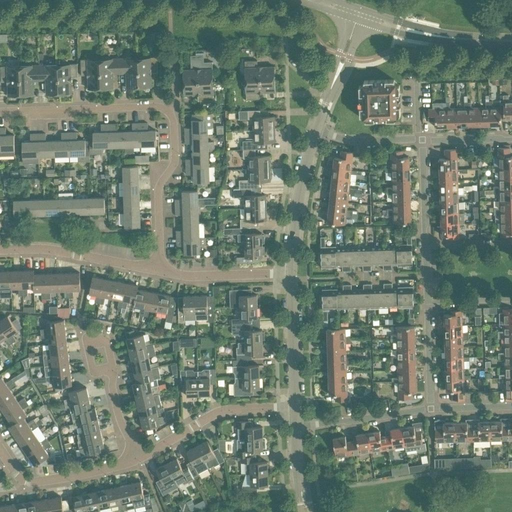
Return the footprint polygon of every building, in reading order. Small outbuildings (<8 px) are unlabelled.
[(198,82),(208,82),(208,69),(213,69),(212,62),(204,62),(204,55),(191,55),(191,70),(183,70),(183,81),(198,80),(198,82)] [(150,58),(137,58),(137,60),(138,73),(140,73),(140,87),(151,87),(151,70),(157,70),(157,57),(150,58)] [(126,58),(119,59),(120,71),(126,71),(127,88),(140,87),(140,73),(138,73),(137,60),(137,58),(126,58)] [(101,62),(101,59),(81,60),(81,73),(88,72),(89,89),(100,89),(100,74),(102,74),(101,62)] [(120,71),(119,59),(101,59),(101,62),(102,74),(100,74),(100,89),(113,88),(113,72),(120,71)] [(246,79),(248,79),(248,78),(260,78),(260,80),(275,79),(275,67),(258,67),(258,61),(245,61),(245,68),(246,68),(246,79)] [(59,79),(59,94),(71,94),(70,77),(77,77),(77,64),(70,64),(56,65),(56,67),(57,79),(59,79)] [(32,78),(39,78),(39,65),(20,66),(21,68),(21,81),(19,81),(19,95),(33,95),(32,78)] [(39,65),(39,78),(46,78),(46,94),(59,94),(59,79),(57,79),(56,67),(56,65),(45,65),(39,65)] [(8,96),(19,95),(19,81),(21,81),(21,68),(20,66),(1,67),(1,79),(8,79),(8,96)] [(248,78),(248,79),(248,93),(246,93),(246,99),(259,99),(259,92),(275,92),(275,79),(260,80),(260,78),(248,78)] [(198,80),(183,81),(184,95),(200,94),(201,101),(213,100),(213,94),(211,94),(210,82),(208,82),(198,82),(198,80)] [(400,115),(399,85),(394,80),(364,81),(360,86),(359,86),(360,116),(361,116),(365,120),(365,121),(395,120),(395,119),(400,115)] [(501,119),(511,118),(511,100),(509,101),(509,95),(503,96),(503,101),(500,101),(500,107),(500,119),(501,119)] [(464,108),(457,108),(458,126),(468,126),(468,102),(467,96),(464,97),(464,108)] [(446,108),(447,126),(458,126),(457,108),(450,108),(449,97),(446,97),(446,108)] [(486,107),(479,107),(479,125),(490,125),(489,101),(486,101),(486,107)] [(501,119),(500,119),(500,107),(493,107),(493,101),(489,101),(490,125),(501,125),(501,119)] [(468,126),(479,125),(479,107),(471,108),(471,102),(468,102),(468,126)] [(435,127),(447,126),(446,108),(428,109),(429,121),(435,121),(435,127)] [(275,128),(275,116),(260,117),(260,110),(239,111),(239,120),(252,119),(253,128),(275,128)] [(208,134),(208,128),(208,126),(213,126),(212,113),(194,113),(194,119),(192,119),(193,127),(185,127),(185,134),(208,134)] [(141,123),(132,123),(132,129),(135,129),(135,131),(125,131),(126,146),(126,153),(134,153),(134,146),(141,146),(141,128),(141,123)] [(148,123),(141,123),(141,128),(141,146),(157,145),(156,130),(146,131),(146,129),(148,128),(148,123)] [(102,147),(110,147),(109,128),(109,124),(101,124),(101,130),(103,130),(104,132),(93,132),(93,139),(96,139),(96,141),(90,142),(90,151),(90,154),(103,154),(102,147)] [(114,130),(117,129),(117,124),(109,124),(109,128),(110,147),(126,146),(125,131),(114,132),(114,130)] [(6,128),(0,127),(0,156),(15,156),(14,135),(4,135),(4,133),(6,133),(6,128)] [(241,140),(242,148),(255,148),(254,141),(274,141),(274,128),(275,128),(253,129),(253,140),(241,140)] [(90,161),(90,154),(90,151),(90,142),(85,142),(85,140),(75,140),(75,138),(77,138),(77,132),(69,133),(70,155),(78,155),(79,162),(90,161)] [(39,156),(54,156),(54,154),(54,141),(44,141),(44,139),(46,139),(46,133),(38,134),(39,156)] [(54,154),(54,156),(70,155),(69,133),(61,133),(62,138),(64,138),(64,140),(54,141),(54,154)] [(39,162),(39,156),(38,134),(30,134),(30,140),(33,139),(33,141),(29,142),(29,141),(24,141),(24,142),(23,142),(23,162),(39,162)] [(208,134),(185,134),(186,143),(193,142),(194,150),(208,149),(214,149),(214,140),(208,140),(208,134)] [(255,148),(242,148),(242,158),(248,158),(248,168),(269,167),(269,154),(255,155),(255,148)] [(510,148),(497,148),(498,169),(511,168),(511,156),(510,157),(510,148)] [(186,166),(209,165),(208,149),(194,150),(194,158),(186,158),(186,166)] [(457,170),(457,157),(457,150),(445,150),(445,159),(439,159),(439,170),(457,170)] [(351,170),(352,157),(353,153),(341,151),(340,158),(334,157),(333,168),(351,170)] [(403,151),(391,151),(391,169),(410,168),(409,157),(403,157),(403,151)] [(123,166),(124,181),(138,180),(138,178),(139,178),(138,165),(123,166)] [(209,165),(186,166),(187,174),(194,173),(195,182),(209,181),(209,165)] [(239,187),(251,187),(251,180),(269,180),(269,167),(248,168),(248,179),(239,179),(239,187)] [(357,171),(351,170),(333,168),(332,179),(350,181),(350,174),(356,174),(357,171)] [(392,180),(410,179),(410,168),(391,169),(385,169),(385,173),(391,173),(392,180)] [(511,168),(498,169),(492,169),(493,172),(498,172),(499,180),(511,179),(511,168)] [(457,170),(439,170),(440,181),(458,181),(457,173),(468,173),(467,169),(457,170)] [(349,188),(350,181),(332,179),(331,190),(355,192),(355,189),(349,188)] [(386,191),(410,190),(410,179),(392,180),(392,187),(386,187),(386,191)] [(511,179),(499,180),(499,187),(493,187),(493,190),(511,189),(511,179)] [(124,181),(124,195),(140,194),(139,183),(138,183),(138,180),(124,181)] [(440,181),(440,192),(464,191),(464,188),(458,188),(458,181),(440,181)] [(251,187),(239,187),(234,188),(234,197),(244,197),(244,207),(265,207),(265,193),(251,194),(251,187)] [(511,189),(493,190),(493,194),(499,194),(499,201),(511,200),(511,189)] [(204,197),(198,198),(198,190),(183,190),(183,199),(176,199),(176,206),(198,206),(205,205),(205,204),(204,197)] [(354,196),(355,192),(331,190),(330,200),(347,202),(348,195),(354,196)] [(392,201),(410,201),(410,190),(386,191),(386,194),(392,194),(392,201)] [(440,192),(440,202),(458,202),(458,195),(464,194),(464,191),(440,192)] [(124,195),(125,211),(139,210),(139,207),(140,207),(140,194),(124,195)] [(89,211),(88,197),(72,198),(72,213),(87,213),(87,211),(89,211)] [(88,197),(89,211),(92,211),(92,212),(104,212),(104,197),(88,197)] [(59,212),(58,198),(43,199),(44,214),(57,214),(57,212),(59,212)] [(58,198),(59,212),(63,212),(63,213),(72,213),(72,198),(58,198)] [(27,213),(29,213),(28,199),(14,200),(14,215),(27,215),(27,213)] [(44,214),(43,199),(28,199),(29,213),(32,213),(32,215),(44,214)] [(347,210),(347,202),(330,200),(328,211),(352,214),(353,210),(347,210)] [(511,200),(499,201),(500,208),(494,208),(494,212),(511,211),(511,200)] [(411,211),(411,208),(410,201),(392,201),(393,208),(387,208),(387,212),(411,211)] [(440,202),(441,213),(465,212),(465,209),(459,209),(458,202),(440,202)] [(184,221),(199,221),(198,206),(176,206),(176,214),(184,214),(184,221)] [(265,207),(244,207),(244,218),(240,218),(240,227),(248,227),(252,227),(252,220),(266,220),(265,207)] [(139,210),(125,211),(125,226),(141,226),(140,213),(139,213),(139,210)] [(352,217),(352,214),(328,211),(327,222),(345,224),(346,217),(352,217)] [(393,223),(411,223),(411,211),(387,212),(387,216),(393,215),(393,223)] [(500,215),(500,222),(511,221),(511,211),(494,212),(490,212),(490,215),(500,215)] [(441,213),(441,224),(459,224),(459,216),(465,216),(465,212),(441,213)] [(199,221),(184,221),(184,229),(177,230),(177,238),(200,237),(199,221)] [(511,221),(500,222),(501,237),(511,236),(511,221)] [(459,238),(459,224),(441,224),(441,235),(447,235),(447,239),(459,238)] [(238,242),(245,241),(245,245),(262,244),(262,233),(248,233),(248,227),(240,227),(226,228),(226,234),(238,234),(238,242)] [(397,244),(397,246),(397,255),(412,255),(412,234),(407,234),(407,244),(397,244)] [(185,253),(200,253),(200,245),(206,245),(206,237),(200,237),(177,238),(177,245),(185,245),(185,253)] [(336,257),(336,248),(336,246),(326,247),(325,237),(320,237),(321,257),(336,257)] [(264,246),(262,246),(262,244),(245,245),(245,256),(237,257),(237,263),(249,262),(249,256),(262,256),(262,254),(265,254),(264,246)] [(372,270),(371,265),(377,265),(376,246),(366,247),(367,270),(372,270)] [(383,265),(383,269),(383,270),(388,270),(386,246),(376,246),(377,265),(383,265)] [(397,246),(386,246),(388,270),(392,270),(392,264),(397,264),(397,255),(397,246)] [(336,248),(336,257),(337,266),(342,266),(343,271),(347,271),(346,247),(336,248)] [(351,266),(357,266),(356,247),(346,247),(347,271),(351,271),(351,266)] [(363,270),(367,270),(366,247),(356,247),(357,266),(363,265),(363,270)] [(397,255),(397,264),(397,266),(413,265),(412,255),(397,255)] [(337,267),(337,266),(336,257),(321,257),(321,268),(337,267)] [(23,270),(11,271),(12,288),(19,288),(19,295),(23,295),(23,270)] [(35,287),(34,274),(34,270),(23,270),(23,295),(28,295),(27,287),(34,287),(35,287)] [(0,297),(12,297),(12,288),(11,271),(0,271),(0,280),(0,285),(0,284),(0,297)] [(80,272),(69,273),(69,297),(73,297),(73,290),(81,290),(80,272)] [(34,274),(35,287),(34,287),(34,291),(42,291),(42,298),(47,298),(46,273),(34,274)] [(50,291),(58,290),(57,273),(46,273),(47,298),(50,298),(50,291)] [(69,273),(57,273),(58,290),(64,290),(65,297),(69,297),(69,273)] [(96,301),(100,302),(104,278),(93,276),(90,293),(97,295),(96,301)] [(105,296),(112,297),(116,280),(104,278),(100,302),(104,303),(105,296)] [(127,282),(116,280),(112,297),(119,299),(118,306),(122,307),(127,282)] [(135,302),(138,289),(139,285),(127,282),(122,307),(126,307),(128,300),(135,302)] [(383,283),(384,289),(378,289),(379,307),(389,307),(388,283),(383,283)] [(392,288),(392,283),(388,283),(389,307),(399,306),(398,297),(398,288),(392,288)] [(346,308),(348,308),(347,284),(343,284),(343,290),(337,290),(337,299),(338,308),(346,308)] [(352,290),(351,284),(347,284),(348,308),(359,308),(358,289),(352,290)] [(363,284),(364,289),(358,289),(359,308),(369,307),(368,284),(363,284)] [(378,289),(372,289),(372,284),(368,284),(369,307),(379,307),(378,289)] [(398,287),(398,288),(398,297),(414,297),(414,286),(398,287)] [(322,289),(323,300),(337,299),(337,290),(337,288),(322,289)] [(138,289),(135,302),(134,306),(141,307),(140,314),(144,315),(149,291),(138,289)] [(257,306),(257,294),(250,295),(250,289),(230,289),(230,307),(240,306),(257,306)] [(149,309),(156,311),(160,293),(149,291),(144,315),(148,316),(149,309)] [(160,293),(156,311),(167,313),(166,322),(172,323),(172,322),(176,322),(176,316),(173,316),(174,310),(169,308),(171,295),(160,293)] [(196,313),(196,295),(184,295),(185,309),(178,309),(179,322),(185,322),(185,320),(196,320),(196,313)] [(207,295),(196,295),(196,313),(196,320),(208,320),(208,321),(214,321),(214,308),(208,308),(207,295)] [(409,318),(415,317),(414,297),(398,297),(399,306),(399,308),(409,308),(409,318)] [(337,299),(323,300),(323,311),(323,320),(328,320),(327,310),(338,310),(338,308),(337,299)] [(257,306),(240,306),(240,318),(232,319),(232,324),(244,324),(244,318),(258,318),(257,306)] [(499,324),(504,324),(511,323),(511,308),(503,309),(503,313),(499,313),(499,324)] [(445,325),(463,325),(462,310),(450,310),(450,314),(444,314),(445,325)] [(8,316),(0,321),(0,323),(13,342),(16,340),(12,334),(18,330),(8,316)] [(41,329),(41,333),(66,331),(64,319),(47,322),(48,328),(41,329)] [(0,342),(5,339),(9,345),(13,342),(0,323),(0,342)] [(498,334),(511,333),(511,323),(504,324),(504,331),(498,331),(498,334)] [(232,324),(232,333),(234,335),(245,335),(245,341),(262,341),(262,329),(249,330),(249,324),(244,324),(232,324)] [(445,325),(445,336),(469,335),(469,332),(463,332),(463,325),(445,325)] [(415,337),(415,326),(397,326),(397,334),(391,335),(391,338),(415,337)] [(346,336),(345,329),(345,328),(327,329),(328,340),(352,339),(352,336),(346,336)] [(127,338),(129,349),(153,344),(152,340),(146,341),(144,334),(135,336),(134,330),(126,332),(127,338)] [(67,340),(66,331),(41,333),(42,338),(49,337),(50,343),(52,343),(67,340)] [(504,345),(511,344),(511,333),(498,334),(498,338),(504,338),(504,345)] [(469,335),(445,336),(445,347),(463,346),(463,339),(469,339),(469,335)] [(415,348),(415,337),(391,338),(391,341),(397,341),(397,348),(415,348)] [(328,350),(346,350),(346,343),(352,342),(352,339),(328,340),(328,350)] [(44,355),(68,352),(67,340),(52,343),(50,343),(51,350),(43,351),(44,355)] [(245,341),(238,342),(238,346),(236,346),(236,354),(237,354),(237,359),(246,359),(250,359),(250,353),(263,353),(262,341),(245,341)] [(129,349),(132,360),(149,356),(156,355),(153,344),(129,349)] [(499,356),(511,355),(511,344),(504,345),(505,352),(499,352),(499,356)] [(463,346),(445,347),(446,358),(464,357),(463,346)] [(416,359),(415,348),(397,348),(397,356),(391,356),(391,359),(416,359)] [(328,361),(353,360),(352,357),(346,357),(346,350),(328,350),(328,361)] [(44,355),(45,366),(70,363),(70,362),(68,352),(44,355)] [(511,355),(499,356),(499,360),(505,359),(505,367),(511,366),(511,355)] [(149,356),(132,360),(135,372),(158,366),(158,362),(151,364),(149,356)] [(30,367),(29,357),(21,359),(25,368),(30,367)] [(464,361),(470,361),(475,360),(475,357),(446,358),(446,369),(464,368),(464,361)] [(235,373),(235,377),(242,377),(260,376),(259,365),(246,365),(246,359),(237,359),(233,360),(234,372),(235,373)] [(416,369),(416,359),(391,359),(392,363),(398,363),(398,370),(416,369)] [(329,372),(347,371),(346,364),(353,364),(353,360),(328,361),(329,372)] [(46,372),(47,376),(54,375),(71,373),(70,363),(45,366),(46,372)] [(135,372),(137,382),(137,383),(150,380),(154,379),(157,379),(161,378),(158,366),(135,372)] [(499,378),(505,378),(511,377),(511,366),(505,367),(505,374),(499,374),(499,378)] [(464,375),(464,368),(446,369),(446,379),(464,379),(470,379),(470,375),(464,375)] [(199,395),(198,371),(194,371),(192,369),(180,370),(181,382),(187,382),(187,396),(199,395)] [(202,371),(198,371),(199,395),(211,395),(211,382),(216,381),(216,369),(204,369),(202,371)] [(416,380),(416,369),(398,370),(398,377),(392,377),(392,381),(398,381),(416,380)] [(329,383),(353,382),(353,379),(347,379),(347,371),(329,372),(329,383)] [(54,375),(47,376),(47,381),(54,380),(55,387),(72,385),(71,373),(54,375)] [(0,377),(0,390),(14,382),(12,379),(6,383),(1,376),(0,377)] [(242,377),(235,377),(235,382),(234,383),(234,395),(253,394),(253,388),(260,388),(260,376),(242,377)] [(133,383),(136,394),(159,389),(157,379),(154,379),(150,380),(137,383),(137,382),(133,383)] [(447,390),(453,390),(453,402),(465,402),(464,379),(446,379),(447,390)] [(416,380),(398,381),(399,399),(411,399),(411,392),(417,392),(416,380)] [(0,390),(0,404),(14,395),(10,389),(16,385),(14,382),(0,390)] [(353,382),(329,383),(329,394),(335,394),(336,401),(348,401),(347,383),(353,382)] [(64,399),(65,403),(89,398),(87,387),(70,391),(71,398),(64,399)] [(159,389),(136,394),(138,406),(155,402),(160,401),(159,394),(161,393),(159,389)] [(0,404),(0,405),(6,414),(27,401),(24,398),(19,401),(14,395),(0,404)] [(70,407),(71,414),(79,412),(78,412),(85,410),(92,409),(92,408),(89,398),(65,403),(65,404),(62,405),(63,409),(70,407)] [(6,414),(12,424),(24,417),(28,415),(23,409),(32,403),(30,399),(27,401),(6,414)] [(155,402),(138,406),(141,417),(165,412),(164,407),(162,408),(160,401),(155,402)] [(79,412),(71,414),(73,424),(74,424),(98,418),(95,407),(92,408),(92,409),(85,410),(78,412),(79,412)] [(165,415),(166,415),(165,412),(141,417),(144,428),(145,428),(147,435),(157,431),(156,426),(161,425),(160,424),(165,423),(166,422),(165,415)] [(36,422),(34,419),(28,423),(24,417),(12,424),(9,426),(16,436),(36,422)] [(81,427),(83,433),(100,429),(98,418),(74,424),(73,424),(74,428),(81,427)] [(239,439),(263,438),(263,426),(249,427),(249,421),(237,421),(237,427),(238,427),(239,439)] [(474,441),(491,440),(491,421),(479,421),(479,428),(473,428),(474,441)] [(502,421),(491,421),(491,440),(509,440),(508,427),(502,427),(502,421)] [(16,436),(22,446),(37,436),(33,430),(38,426),(36,422),(16,436)] [(456,441),(456,422),(444,423),(444,429),(436,429),(436,442),(456,441)] [(467,422),(456,422),(456,441),(474,441),(473,428),(467,428),(467,422)] [(426,443),(423,443),(421,430),(415,431),(415,426),(403,427),(406,446),(406,451),(417,450),(417,451),(427,450),(426,443)] [(386,436),(388,449),(406,446),(403,427),(391,429),(392,435),(386,436)] [(78,441),(78,445),(79,445),(103,439),(100,429),(83,433),(77,434),(79,441),(78,441)] [(388,449),(386,436),(381,437),(380,431),(368,433),(371,452),(388,449)] [(352,441),(354,454),(371,452),(368,433),(356,434),(357,440),(352,441)] [(28,455),(49,441),(46,438),(41,442),(37,436),(22,446),(28,455)] [(354,454),(352,441),(347,442),(346,436),(334,438),(337,457),(354,454)] [(238,457),(242,456),(250,456),(250,450),(264,450),(264,448),(265,448),(265,440),(263,440),(263,438),(239,439),(238,439),(238,450),(237,450),(238,457)] [(105,450),(103,439),(79,445),(78,445),(81,455),(88,454),(105,450)] [(208,440),(198,445),(209,468),(214,465),(214,466),(225,461),(220,450),(214,452),(208,440)] [(51,445),(49,441),(28,455),(35,465),(50,455),(45,449),(51,445)] [(188,466),(189,467),(194,477),(199,474),(198,474),(209,468),(198,445),(187,451),(194,463),(188,466)] [(254,456),(250,456),(242,456),(242,462),(245,462),(245,474),(249,474),(268,473),(268,461),(254,462),(254,456)] [(178,458),(167,463),(178,485),(183,482),(184,484),(194,479),(193,477),(194,477),(189,467),(184,470),(178,458)] [(443,458),(434,458),(435,468),(443,468),(443,458)] [(178,485),(167,463),(157,469),(163,481),(158,484),(163,495),(179,486),(178,485)] [(268,473),(249,474),(250,486),(242,486),(243,492),(255,491),(255,485),(269,485),(268,473)] [(141,481),(130,484),(135,508),(146,505),(147,507),(152,505),(153,505),(151,495),(150,493),(144,494),(141,481)] [(130,484),(119,486),(124,510),(135,508),(130,484)] [(119,486),(108,489),(111,506),(118,504),(120,511),(124,510),(119,486)] [(100,508),(111,506),(108,489),(96,492),(100,508)] [(101,511),(100,508),(96,492),(86,494),(89,511),(101,511)] [(70,509),(70,511),(89,511),(86,494),(74,497),(77,508),(70,509)] [(153,494),(151,495),(153,505),(152,505),(154,511),(160,510),(153,494)] [(70,511),(70,509),(64,510),(62,497),(50,498),(52,511),(70,511)] [(52,511),(50,498),(39,500),(40,511),(52,511)] [(192,498),(186,501),(191,510),(197,509),(192,498)] [(40,511),(39,500),(28,502),(29,511),(40,511)] [(29,511),(28,502),(16,504),(17,511),(29,511)]
